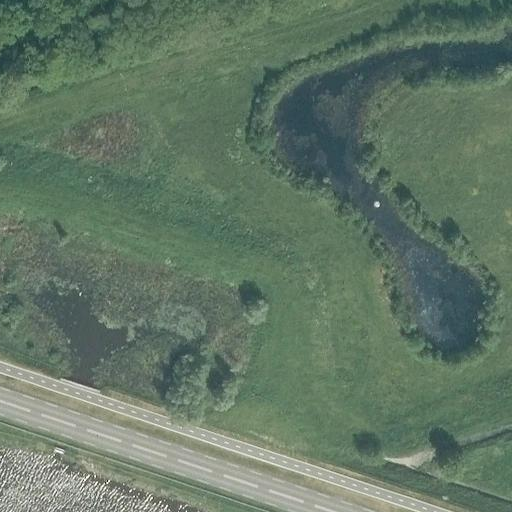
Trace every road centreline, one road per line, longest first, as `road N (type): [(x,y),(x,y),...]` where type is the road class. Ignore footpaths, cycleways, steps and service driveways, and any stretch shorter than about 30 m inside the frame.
road 1 (secondary): [(334,511),(0,401)]
road 2 (track): [(121,0),(0,37)]
